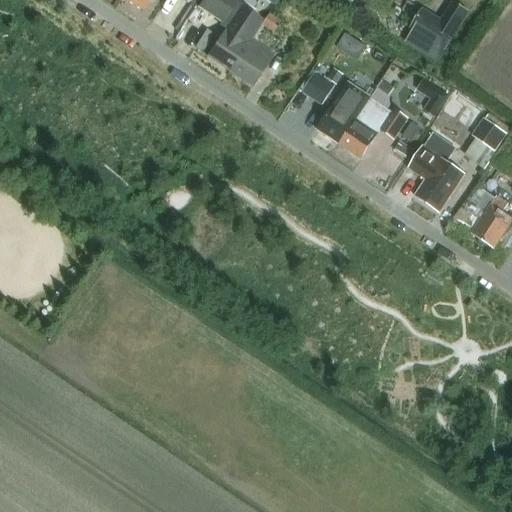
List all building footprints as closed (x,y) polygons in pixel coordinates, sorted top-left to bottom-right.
[(150,0),(126,0),(143,11),(150,0)] [(231,70),(251,40),(264,21),(238,2),(239,0),(204,0),(200,6),(223,22),(221,24),(227,28),(209,55),(231,70)] [(442,50),(466,11),(453,3),(441,21),(423,9),(410,30),(442,50)] [(269,15),(262,26),(270,32),(278,21),(269,15)] [(345,33),(336,47),(357,60),(365,46),(345,33)] [(251,40),(231,70),(253,85),(274,55),(251,40)] [(334,71),(328,80),(337,87),(344,77),(334,71)] [(316,73),(302,93),(322,106),(335,86),(316,73)] [(424,80),(417,91),(442,108),(449,96),(424,80)] [(348,85),(319,129),(341,143),(370,100),(348,85)] [(370,100),(341,143),(363,158),(381,131),(395,141),(409,120),(393,109),(391,113),(387,111),(390,105),(388,97),(377,89),(370,100)] [(473,137),(495,152),(507,135),(485,120),(473,137)] [(421,129),(412,123),(403,137),(412,143),(421,129)] [(423,147),(409,168),(427,180),(417,195),(441,211),(464,176),(447,165),(456,151),(431,134),(423,147)] [(511,134),(492,163),(511,177),(511,134)] [(472,209),(484,217),(474,232),(497,248),(511,224),(511,215),(506,211),(511,203),(495,193),(492,198),(483,192),(472,209)] [(460,455),(458,457),(475,468),(480,460),(464,449),(460,455)]
